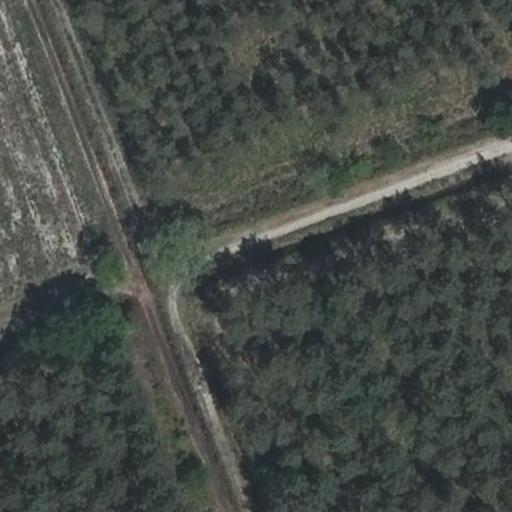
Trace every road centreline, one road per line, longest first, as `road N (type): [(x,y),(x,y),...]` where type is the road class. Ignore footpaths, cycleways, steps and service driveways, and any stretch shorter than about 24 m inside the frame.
road 1 (track): [(248,511),(54,0)]
road 2 (track): [(0,331),(511,143)]
road 3 (track): [(139,280),(31,0)]
